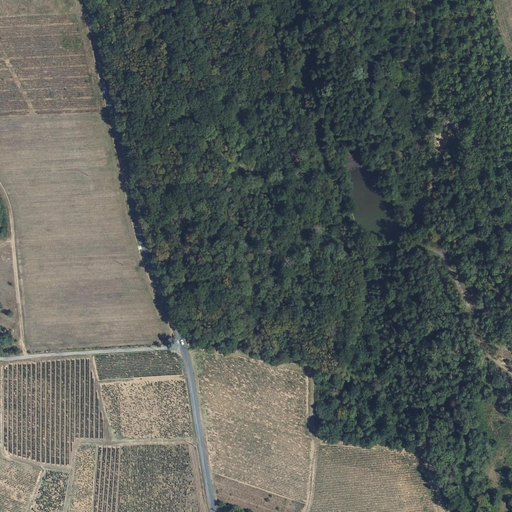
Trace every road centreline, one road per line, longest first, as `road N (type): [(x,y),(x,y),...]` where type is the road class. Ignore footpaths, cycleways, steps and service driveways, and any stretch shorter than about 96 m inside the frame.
road 1 (track): [(157,283),(207,179),(226,171),(309,228),(355,245),(414,242),(443,255),(483,350),(511,373)]
road 2 (tertiary): [(183,347),(144,250),(85,0)]
road 3 (unclassified): [(183,347),(0,358)]
road 4 (track): [(0,186),(10,210),(20,344),(29,356)]
road 5 (tertiary): [(214,511),(183,347)]
